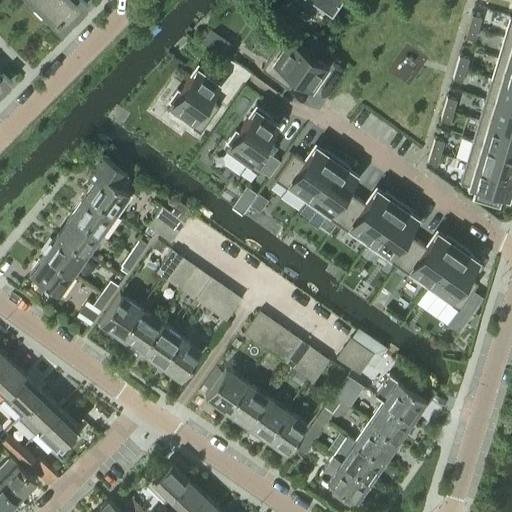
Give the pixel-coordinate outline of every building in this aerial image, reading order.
[(30,0),(60,30),(86,4),(82,0),(30,0)] [(303,0),(303,4),(325,7),(331,11),(338,0),(303,0)] [(511,15),(509,14),(503,37),(511,39),(511,15)] [(467,26),(477,29),(480,17),(471,15),(467,26)] [(473,40),(477,29),(467,26),(464,37),(473,40)] [(218,34),(208,49),(220,58),(231,43),(218,34)] [(283,35),(260,67),(287,86),(295,75),(310,86),(317,77),(319,79),(328,67),(301,48),(303,45),(291,37),(289,39),(283,35)] [(503,37),(496,57),(506,60),(511,61),(511,39),(503,37)] [(458,56),(455,67),(464,70),(468,59),(458,56)] [(496,57),(490,78),(499,81),(511,84),(511,61),(506,60),(496,57)] [(166,109),(198,131),(217,105),(206,97),(217,82),(208,75),(210,73),(197,64),(178,91),(176,89),(167,101),(170,103),(166,109)] [(461,82),(464,70),(455,67),(451,79),(461,82)] [(0,75),(0,90),(10,81),(2,73),(0,75)] [(490,78),(484,99),(493,101),(511,107),(511,84),(499,81),(490,78)] [(443,109),(452,112),(455,100),(446,97),(443,109)] [(484,99),(478,119),(487,122),(511,129),(511,107),(493,101),(484,99)] [(228,144),(224,150),(256,173),(258,169),(269,153),(275,146),(264,138),(275,123),(266,116),(268,114),(255,105),(236,132),(234,130),(225,142),(228,144)] [(449,123),(452,112),(443,109),(439,120),(449,123)] [(478,119),(471,140),(481,143),(511,152),(511,129),(487,122),(478,119)] [(434,139),(430,150),(440,153),(443,141),(434,139)] [(471,140),(465,160),(475,163),(474,163),(511,174),(511,152),(481,143),(471,140)] [(307,198),(336,157),(324,149),(323,151),(314,145),(303,160),(292,153),(276,175),(307,198)] [(436,164),(440,153),(430,150),(427,162),(436,164)] [(114,212),(129,191),(119,183),(128,171),(102,153),(88,173),(95,178),(85,192),(114,212)] [(279,160),(269,153),(258,169),(268,176),(279,160)] [(347,165),(336,157),(307,198),(337,219),(353,196),(344,189),(355,174),(346,167),(347,165)] [(465,160),(459,182),(476,188),(472,198),(497,206),(501,195),(506,197),(511,177),(511,174),(474,163),(475,163),(465,160)] [(231,206),(241,214),(242,213),(244,210),(248,205),(256,193),(255,193),(245,186),(242,191),(231,206)] [(363,203),(353,196),(337,219),(368,240),(397,200),(385,192),(383,194),(374,188),(363,203)] [(101,231),(114,212),(85,192),(71,211),(101,231)] [(256,195),(249,206),(258,213),(266,202),(256,195)] [(398,262),(414,239),(404,232),(415,217),(406,210),(408,208),(397,200),(368,240),(398,262)] [(178,229),(184,220),(162,204),(155,214),(178,229)] [(87,251),(101,231),(71,211),(57,231),(87,251)] [(170,240),(178,229),(155,214),(148,223),(170,240)] [(72,271),(87,251),(57,231),(43,251),(72,271)] [(424,246),(414,239),(398,262),(429,283),(457,243),(446,235),(444,237),(435,231),(424,246)] [(137,256),(147,242),(139,237),(129,251),(137,256)] [(469,251),(457,243),(429,283),(460,306),(448,323),(459,330),(475,306),(472,304),(478,294),(471,289),(476,283),(465,275),(476,260),(467,253),(469,251)] [(166,277),(182,254),(173,247),(157,270),(166,277)] [(58,291),(72,271),(43,251),(29,270),(58,291)] [(127,271),(137,256),(129,251),(120,266),(127,271)] [(176,284),(193,261),(182,254),(166,277),(176,284)] [(186,291),(202,268),(193,261),(176,284),(186,291)] [(196,298),(212,275),(202,268),(186,291),(196,298)] [(206,305),(222,282),(212,275),(196,298),(206,305)] [(108,296),(118,283),(110,278),(101,291),(108,296)] [(216,312),(232,289),(222,282),(206,305),(216,312)] [(225,319),(241,296),(232,289),(216,312),(225,319)] [(100,308),(108,296),(101,291),(93,303),(100,308)] [(121,335),(141,306),(120,291),(100,320),(121,335)] [(140,348),(160,319),(141,306),(121,335),(140,348)] [(254,339),(270,316),(260,309),(244,332),(254,339)] [(263,346),(280,323),(270,316),(254,339),(263,346)] [(160,362),(180,333),(160,319),(140,348),(160,362)] [(273,353),(289,329),(280,323),(263,346),(273,353)] [(283,360),(287,355),(300,337),(289,329),(273,353),(283,360)] [(180,377),(201,348),(180,333),(160,362),(180,377)] [(366,361),(373,352),(350,336),(343,346),(366,361)] [(293,367),(309,343),(300,337),(287,355),(283,360),(293,367)] [(303,373),(314,358),(319,350),(309,343),(293,367),(303,373)] [(359,371),(366,361),(343,346),(336,356),(359,371)] [(313,381),(329,357),(319,350),(314,358),(303,373),(313,381)] [(0,395),(2,397),(24,373),(7,357),(0,364),(0,395)] [(226,408),(246,380),(225,365),(205,394),(226,408)] [(24,373),(2,397),(20,414),(24,409),(41,390),(24,373)] [(388,373),(375,392),(383,398),(412,418),(426,399),(410,388),(388,373)] [(246,422),(266,393),(246,380),(226,408),(246,422)] [(341,398),(349,386),(342,381),(333,393),(341,398)] [(20,414),(18,416),(35,432),(37,430),(41,425),(58,406),(41,390),(24,409),(20,414)] [(265,436),(285,407),(266,393),(246,422),(265,436)] [(333,393),(320,413),(327,418),(331,412),(341,398),(333,393)] [(383,398),(369,418),(399,438),(412,418),(383,398)] [(41,425),(37,430),(55,447),(61,452),(79,433),(73,428),(77,424),(58,406),(41,425)] [(286,450),(306,422),(285,407),(265,436),(286,450)] [(369,418),(355,438),(385,458),(399,438),(369,418)] [(314,421),(305,434),(309,436),(313,439),(321,426),(314,421)] [(14,452),(21,445),(9,433),(2,441),(14,452)] [(304,451),(313,439),(305,434),(297,446),(304,451)] [(341,441),(333,453),(371,479),(385,458),(355,438),(349,446),(341,441)] [(37,460),(21,445),(14,452),(29,467),(47,484),(58,474),(40,456),(37,460)] [(333,453),(319,473),(335,485),(331,491),(351,505),(355,499),(356,499),(371,479),(333,453)] [(0,480),(19,498),(35,481),(9,456),(0,465),(0,480)] [(163,503),(169,496),(188,477),(169,460),(151,479),(145,485),(163,503)] [(185,511),(188,511),(205,494),(188,477),(169,496),(185,511)] [(0,511),(4,511),(19,498),(0,480),(0,511)] [(221,511),(222,511),(205,494),(188,511),(221,511)] [(122,511),(108,498),(94,511),(122,511)] [(131,511),(144,511),(146,511),(132,498),(125,505),(131,511)]
